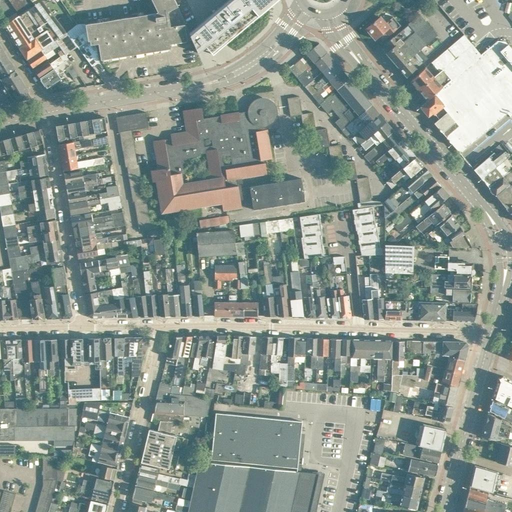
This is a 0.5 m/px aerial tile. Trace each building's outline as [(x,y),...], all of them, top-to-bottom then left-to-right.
[(35,38),(42,49),(55,41),(59,46),(66,55),(77,47),(41,0),(31,7),(19,15),(4,26),(20,49),(35,38)] [(8,0),(19,15),(31,7),(25,0),(8,0)] [(107,21),(85,24),(86,30),(88,41),(90,41),(91,45),(95,44),(98,44),(101,60),(118,57),(119,57),(126,56),(133,55),(165,49),(167,49),(166,44),(191,40),(177,7),(178,7),(174,0),(151,0),(158,12),(155,13),(138,16),(113,20),(107,21)] [(232,0),(195,31),(190,35),(198,53),(206,46),(213,53),(212,54),(213,55),(214,54),(213,53),(218,49),(224,44),(225,44),(225,43),(235,34),(236,35),(237,34),(236,34),(246,25),(247,26),(248,25),(247,24),(258,15),(258,16),(259,15),(270,5),(270,0),(232,0)] [(399,67),(420,50),(437,35),(420,15),(386,44),(391,50),(387,53),(387,52),(386,52),(389,56),(388,56),(387,56),(398,69),(398,68),(398,67),(399,67)] [(379,36),(382,41),(400,26),(393,17),(385,23),(380,17),(379,18),(378,17),(374,20),(375,21),(366,29),(367,30),(366,31),(369,35),(370,34),(375,39),(379,36)] [(86,30),(72,41),(77,47),(78,48),(92,66),(99,61),(96,48),(95,44),(91,45),(90,41),(88,41),(86,30)] [(497,41),(480,56),(463,36),(431,63),(439,72),(433,77),(425,84),(430,89),(423,95),(427,100),(423,104),(431,113),(433,115),(434,114),(438,119),(438,120),(446,130),(442,133),(460,154),(507,113),(510,117),(511,116),(511,49),(508,44),(507,45),(504,41),(497,41)] [(28,60),(42,49),(35,38),(20,49),(28,60)] [(55,41),(42,49),(28,60),(33,68),(47,59),(44,56),(59,46),(55,41)] [(326,52),(319,43),(306,54),(314,63),(326,52)] [(427,58),(420,50),(399,67),(407,76),(407,75),(427,58)] [(334,61),(326,52),(314,63),(310,67),(302,74),(309,82),(313,79),(307,72),(313,67),(314,69),(317,66),(321,72),(334,61)] [(4,53),(0,55),(0,68),(10,63),(4,53)] [(40,79),(64,62),(60,57),(49,64),(48,61),(34,70),(40,79)] [(301,74),(302,74),(310,67),(306,63),(304,64),(300,59),(294,65),(301,74)] [(73,77),(78,74),(68,60),(64,62),(40,79),(46,88),(61,79),(58,75),(68,69),(73,77)] [(341,70),(334,61),(321,72),(324,75),(316,82),(312,86),(317,91),(341,70)] [(15,71),(10,63),(0,68),(0,75),(1,75),(3,78),(3,79),(15,71)] [(418,90),(425,84),(433,77),(439,72),(431,63),(425,68),(410,80),(418,90)] [(301,74),(294,65),(289,68),(297,78),(301,74)] [(349,78),(341,70),(317,91),(319,94),(325,90),(332,84),(336,89),(349,78)] [(21,81),(15,71),(3,79),(3,78),(1,79),(5,85),(0,87),(0,93),(0,94),(21,81)] [(302,74),(301,74),(297,78),(304,87),(309,82),(302,74)] [(371,105),(349,78),(336,89),(338,91),(333,96),(331,94),(324,99),(319,104),(327,113),(332,109),(340,118),(334,123),(341,131),(346,127),(371,105)] [(312,86),(316,82),(313,79),(309,82),(304,87),(311,95),(317,91),(312,86)] [(27,91),(21,81),(0,94),(0,106),(0,107),(11,104),(6,97),(11,95),(15,103),(31,99),(30,96),(27,91)] [(423,95),(430,89),(425,84),(418,90),(423,95)] [(324,99),(319,94),(317,91),(311,95),(319,104),(324,99)] [(287,98),(288,104),(300,102),(299,96),(287,98)] [(151,143),(154,174),(153,174),(157,218),(221,213),(221,216),(240,215),(238,193),(224,194),(222,174),(223,170),(225,184),(266,181),(264,167),(271,166),(268,132),(276,132),(274,106),(265,104),(249,105),(246,117),(201,121),(201,114),(181,115),(183,140),(151,143)] [(431,113),(423,104),(420,107),(428,116),(431,113)] [(379,113),(371,105),(346,127),(352,134),(357,130),(358,131),(365,124),(379,113)] [(302,114),(301,108),(289,110),(290,116),(301,115),(302,114)] [(146,112),(116,117),(118,132),(120,132),(131,130),(148,127),(146,112)] [(312,113),(302,114),(301,115),(302,121),(313,119),(312,113)] [(379,113),(365,124),(358,131),(353,135),(361,144),(369,137),(386,123),(379,113)] [(92,119),(95,133),(107,131),(104,117),(92,120),(92,119)] [(95,133),(92,119),(92,120),(80,122),(80,121),(83,136),(95,133)] [(446,130),(438,120),(434,123),(442,133),(446,130)] [(83,136),(80,121),(80,122),(68,124),(68,123),(68,124),(71,138),(83,136)] [(394,131),(386,123),(369,137),(377,145),(381,142),(394,131)] [(71,138),(68,124),(56,126),(59,142),(59,140),(71,138)] [(316,131),(314,125),(303,127),(304,133),(314,131),(316,131)] [(326,129),(316,131),(314,131),(315,137),(327,135),(326,129)] [(27,133),(31,147),(43,143),(39,130),(27,133)] [(401,140),(394,131),(381,142),(388,151),(401,140)] [(31,147),(27,133),(26,133),(27,134),(15,137),(15,136),(19,151),(20,150),(19,150),(30,147),(31,147)] [(19,151),(15,136),(15,137),(4,140),(3,140),(7,154),(8,154),(8,153),(19,150),(19,151)] [(106,136),(59,145),(61,157),(66,156),(67,158),(76,157),(75,154),(75,150),(107,144),(106,136)] [(408,148),(401,140),(388,151),(375,161),(379,166),(392,155),(395,160),(408,148)] [(329,147),(328,141),(316,143),(317,149),(328,147),(329,147)] [(408,148),(395,160),(383,170),(386,174),(400,163),(403,168),(416,157),(408,148)] [(373,149),(364,157),(368,162),(377,154),(373,149)] [(489,157),(484,161),(474,170),(481,179),(502,162),(509,156),(505,151),(497,157),(493,153),(489,157)] [(47,165),(45,154),(27,157),(28,162),(22,163),(22,161),(17,162),(18,165),(20,164),(21,170),(47,165)] [(66,156),(61,157),(61,159),(63,171),(78,168),(105,164),(103,158),(77,162),(76,157),(67,158),(66,156)] [(343,163),(342,156),(330,158),(331,165),(342,163),(343,163)] [(423,166),(416,157),(403,168),(386,183),(391,189),(395,185),(394,183),(407,172),(411,177),(423,166)] [(489,188),(503,176),(507,173),(504,168),(506,167),(502,162),(481,179),(489,188)] [(48,175),(47,165),(21,170),(18,170),(19,176),(30,174),(31,178),(48,175)] [(139,171),(138,165),(137,165),(138,165),(127,167),(128,173),(139,171)] [(424,167),(399,189),(403,194),(410,189),(412,191),(431,175),(424,167)] [(496,196),(511,183),(511,168),(511,169),(507,173),(503,176),(489,188),(496,196)] [(82,171),(64,174),(66,185),(102,178),(101,173),(95,174),(83,176),(82,171)] [(0,185),(8,185),(6,172),(0,172),(0,185)] [(357,179),(355,173),(344,174),(345,181),(355,179),(357,179)] [(50,187),(48,177),(31,180),(32,185),(17,187),(18,193),(20,192),(50,187)] [(397,207),(384,218),(385,226),(417,198),(420,201),(440,185),(432,177),(397,207)] [(103,183),(102,178),(66,185),(67,194),(85,191),(93,189),(92,185),(103,183)] [(369,189),(368,183),(356,184),(357,191),(369,189)] [(507,209),(511,204),(511,183),(496,196),(507,209)] [(251,215),(303,208),(300,184),(238,193),(240,206),(250,205),(251,215)] [(0,195),(10,194),(8,185),(0,185),(0,195)] [(69,204),(119,195),(117,185),(106,187),(107,192),(86,196),(85,191),(67,194),(69,204)] [(52,198),(50,187),(20,192),(21,198),(34,196),(34,200),(52,198)] [(441,187),(394,226),(399,232),(411,221),(410,220),(413,217),(417,222),(449,195),(441,187)] [(399,193),(392,196),(394,203),(401,201),(399,193)] [(0,206),(12,204),(10,194),(0,195),(0,206)] [(108,202),(110,210),(122,208),(119,195),(69,204),(71,214),(89,211),(88,206),(108,202)] [(371,201),(370,195),(358,196),(359,203),(371,201)] [(54,208),(52,198),(34,200),(35,203),(23,205),(25,212),(28,212),(54,208)] [(384,218),(397,207),(389,198),(384,202),(384,218)] [(146,199),(145,199),(145,200),(134,202),(135,208),(147,205),(146,199)] [(13,214),(12,204),(0,206),(0,210),(1,216),(13,214)] [(446,208),(442,204),(416,226),(420,231),(431,222),(435,226),(450,214),(449,212),(450,211),(447,207),(446,208)] [(360,209),(352,210),(353,214),(354,220),(354,221),(374,217),(372,207),(360,209)] [(55,218),(54,208),(28,212),(29,217),(37,216),(38,221),(55,218)] [(113,221),(124,219),(123,212),(111,214),(112,215),(92,218),(91,213),(71,217),(73,228),(113,221)] [(15,224),(13,214),(1,216),(3,226),(15,224)] [(320,214),(299,217),(301,227),(320,223),(320,218),(320,214)] [(455,220),(451,215),(429,233),(433,237),(441,231),(446,237),(459,226),(458,224),(459,223),(457,220),(455,220)] [(374,217),(354,221),(354,224),(355,224),(356,231),(357,231),(377,227),(376,227),(374,217)] [(290,218),(288,218),(278,220),(280,232),(294,229),(293,218),(290,218)] [(125,225),(124,219),(113,221),(113,226),(114,227),(125,225)] [(57,230),(56,220),(40,222),(40,224),(27,227),(28,235),(57,230)] [(280,232),(278,220),(265,222),(267,233),(280,232)] [(113,226),(113,221),(73,228),(75,237),(95,234),(94,229),(113,226)] [(260,222),(253,223),(254,235),(261,234),(267,233),(265,222),(260,222)] [(254,235),(253,223),(246,224),(248,236),(254,235)] [(320,223),(301,227),(302,237),(322,234),(321,228),(322,228),(321,224),(320,223)] [(17,236),(15,224),(3,226),(5,238),(17,236)] [(248,236),(246,224),(240,225),(241,237),(248,236)] [(465,234),(464,233),(464,232),(464,233),(463,232),(464,230),(462,227),(460,227),(459,226),(446,237),(443,240),(445,245),(450,242),(453,247),(470,248),(469,245),(470,244),(464,234),(465,234)] [(377,227),(357,231),(357,234),(358,234),(359,240),(358,240),(358,241),(379,238),(377,227)] [(59,240),(57,230),(28,235),(29,242),(43,240),(43,243),(59,240)] [(238,254),(234,230),(197,233),(198,238),(199,257),(238,254)] [(103,233),(95,234),(75,237),(77,248),(120,241),(119,235),(103,238),(103,233)] [(302,237),(301,237),(302,248),(322,244),(321,239),(322,239),(321,235),(322,235),(322,234),(302,237)] [(19,247),(17,236),(5,238),(7,249),(19,247)] [(379,238),(358,241),(359,244),(360,251),(361,251),(380,248),(379,238)] [(165,254),(164,239),(154,240),(155,254),(165,254)] [(61,250),(59,240),(43,243),(43,245),(30,247),(32,255),(61,250)] [(112,253),(127,250),(125,241),(120,241),(77,248),(76,248),(78,259),(98,255),(97,249),(111,247),(112,253)] [(322,244),(302,248),(304,259),(310,258),(323,257),(324,257),(323,249),(323,245),(322,245),(322,244)] [(386,254),(386,255),(386,272),(413,273),(414,246),(386,245),(386,247),(386,252),(386,254)] [(21,257),(19,247),(7,249),(9,259),(21,257)] [(380,248),(361,251),(361,255),(368,255),(386,254),(386,252),(386,247),(380,248)] [(62,260),(61,250),(32,255),(21,257),(23,270),(29,269),(28,262),(46,260),(46,262),(62,260)] [(130,267),(128,255),(107,259),(108,265),(101,266),(100,260),(79,264),(81,275),(109,270),(119,269),(130,267)] [(473,271),(472,270),(472,264),(452,263),(452,262),(449,262),(449,257),(447,257),(447,255),(440,255),(440,256),(435,257),(435,269),(451,269),(451,275),(454,275),(472,276),(472,275),(473,275),(473,273),(474,272),(473,271)] [(23,270),(21,257),(9,259),(10,268),(11,272),(23,270)] [(246,261),(240,262),(239,262),(241,280),(242,288),(248,288),(246,261)] [(364,261),(354,261),(354,270),(364,271),(364,261)] [(339,318),(335,276),(334,263),(328,264),(331,297),(327,297),(329,318),(339,318)] [(276,316),(274,297),(273,288),(270,264),(263,265),(267,297),(263,298),(265,316),(276,316)] [(185,265),(176,266),(177,273),(184,272),(186,272),(185,265)] [(215,266),(215,280),(221,281),(235,280),(237,280),(237,266),(215,266)] [(66,285),(63,267),(51,269),(54,286),(55,287),(66,285)] [(12,279),(11,272),(10,268),(2,270),(3,281),(12,279)] [(45,318),(39,283),(36,268),(29,269),(23,270),(11,272),(12,279),(19,319),(45,318)] [(172,269),(166,269),(168,295),(170,316),(180,316),(178,294),(173,295),(173,288),(172,280),(173,280),(172,269)] [(94,278),(110,275),(109,270),(81,275),(84,292),(96,290),(94,278)] [(149,271),(144,271),(146,296),(148,317),(158,317),(156,295),(152,295),(149,271)] [(304,317),(299,271),(293,272),(296,299),(290,300),(292,317),(304,317)] [(316,318),(311,274),(306,275),(308,298),(303,298),(305,317),(316,318)] [(317,274),(311,274),(316,318),(327,318),(325,296),(320,297),(319,282),(317,282),(317,274)] [(472,277),(472,276),(454,275),(453,281),(449,281),(449,275),(430,274),(430,288),(445,288),(445,286),(471,288),(471,283),(472,282),(473,280),(472,277)] [(351,316),(349,296),(343,296),(341,276),(335,276),(339,318),(349,319),(351,316)] [(377,276),(371,276),(371,279),(374,319),(383,319),(383,297),(378,298),(377,276)] [(148,317),(146,296),(141,296),(138,279),(135,279),(133,280),(133,283),(140,317),(148,317)] [(374,319),(371,279),(365,279),(366,299),(363,299),(364,319),(374,319)] [(112,288),(111,286),(111,281),(99,283),(100,290),(112,288)] [(126,281),(121,282),(123,298),(127,317),(138,317),(134,297),(129,298),(126,281)] [(195,294),(192,295),(194,316),(204,316),(201,281),(194,281),(195,294)] [(290,317),(287,284),(280,285),(281,287),(273,288),(274,297),(276,297),(278,316),(290,317)] [(67,291),(66,285),(55,287),(56,293),(67,291)] [(191,316),(189,285),(178,286),(181,316),(191,316)] [(60,319),(56,293),(55,287),(54,286),(44,288),(47,304),(44,304),(46,318),(60,319)] [(18,319),(15,299),(11,300),(9,287),(4,288),(8,320),(18,319)] [(471,289),(445,288),(430,288),(430,294),(450,294),(449,301),(470,302),(471,289)] [(127,317),(123,298),(118,298),(116,289),(113,290),(117,317),(127,317)] [(117,317),(113,290),(105,291),(108,306),(99,306),(100,317),(117,317)] [(72,315),(67,291),(56,293),(60,319),(69,318),(72,315)] [(105,291),(97,292),(84,294),(88,316),(91,318),(100,318),(100,317),(99,306),(108,306),(105,291)] [(162,291),(158,292),(158,296),(160,317),(170,316),(168,295),(162,295),(162,291)] [(243,316),(243,302),(236,302),(236,295),(229,295),(229,302),(230,316),(240,316),(243,316)] [(405,310),(406,301),(387,300),(387,320),(402,320),(402,310),(405,310)] [(446,304),(446,303),(406,301),(405,310),(405,320),(445,321),(445,320),(445,304),(446,304)] [(230,316),(229,302),(214,302),(214,316),(230,316)] [(258,303),(243,302),(243,316),(258,316),(258,303)] [(445,308),(445,320),(445,321),(474,322),(478,304),(462,303),(462,309),(448,309),(445,308)] [(188,356),(192,336),(183,337),(176,366),(174,377),(181,378),(184,359),(183,358),(183,356),(188,356)] [(199,370),(200,364),(205,336),(194,336),(190,356),(196,357),(194,369),(199,370)] [(211,358),(214,336),(205,336),(200,364),(207,365),(209,357),(211,358)] [(224,356),(227,336),(217,336),(214,355),(212,368),(222,370),(224,356)] [(241,364),(244,336),(233,336),(232,356),(224,356),(224,362),(241,364)] [(249,354),(254,355),(256,336),(244,336),(241,364),(241,365),(250,366),(251,361),(249,361),(249,354)] [(272,354),(273,337),(262,336),(259,364),(259,370),(266,370),(268,354),(272,354)] [(132,371),(131,377),(139,377),(140,371),(149,337),(134,338),(134,356),(132,356),(132,362),(132,371)] [(176,366),(183,337),(171,337),(165,363),(176,366)] [(282,355),(283,338),(283,337),(273,337),(272,354),(271,370),(271,373),(279,373),(279,388),(287,389),(288,364),(278,363),(277,355),(282,355)] [(300,338),(289,337),(289,338),(288,364),(287,389),(293,390),(294,356),(305,357),(305,344),(305,338),(300,338)] [(100,361),(100,338),(88,338),(88,361),(99,361),(100,361)] [(110,338),(100,338),(100,361),(100,367),(101,379),(106,379),(106,367),(107,367),(107,360),(111,359),(111,348),(110,338)] [(124,338),(114,338),(114,356),(118,356),(118,371),(118,375),(117,375),(117,382),(122,382),(123,375),(124,371),(124,366),(124,338)] [(134,356),(134,338),(124,338),(124,366),(129,366),(129,362),(132,362),(132,356),(134,356)] [(317,370),(318,338),(307,338),(307,355),(311,355),(311,369),(317,370)] [(328,339),(318,338),(317,370),(323,370),(323,356),(328,356),(328,339)] [(57,361),(56,339),(45,340),(47,376),(53,376),(52,361),(57,361)] [(71,357),(70,339),(58,339),(59,351),(61,351),(61,357),(60,357),(61,368),(65,368),(64,357),(71,357)] [(83,362),(83,339),(70,339),(71,357),(64,357),(65,368),(65,371),(77,371),(77,365),(83,365),(83,364),(83,362)] [(340,371),(341,339),(330,339),(330,358),(334,358),(334,371),(340,371)] [(351,356),(351,340),(341,339),(340,371),(340,375),(344,375),(344,364),(347,364),(347,356),(351,356)] [(12,364),(11,340),(1,341),(2,359),(3,359),(4,369),(10,369),(10,379),(13,379),(13,372),(12,364)] [(22,358),(21,340),(11,340),(12,364),(13,372),(18,372),(20,370),(21,369),(22,367),(21,364),(19,362),(19,360),(20,359),(21,358),(22,358)] [(34,362),(32,340),(23,340),(25,379),(30,379),(29,362),(34,362)] [(47,376),(45,340),(34,340),(35,361),(40,361),(40,369),(38,369),(39,392),(48,392),(47,379),(47,376)] [(360,373),(361,340),(351,340),(351,356),(350,358),(356,359),(356,366),(350,366),(350,373),(360,373)] [(371,340),(361,340),(360,373),(370,373),(370,366),(365,366),(365,359),(371,359),(371,340)] [(382,373),(383,340),(373,340),(373,358),(377,359),(376,373),(382,373)] [(392,359),(393,341),(383,340),(382,373),(385,373),(385,368),(386,368),(387,359),(392,359)] [(404,341),(393,341),(392,359),(391,385),(391,391),(397,392),(400,383),(402,376),(398,375),(399,361),(404,361),(404,341)] [(465,342),(423,341),(423,354),(429,354),(436,354),(464,361),(468,346),(465,342)] [(461,372),(464,361),(436,354),(429,354),(428,359),(432,360),(434,358),(445,361),(447,361),(445,368),(461,372)] [(427,382),(430,373),(431,367),(426,366),(423,377),(422,380),(423,380),(422,381),(427,382)] [(440,377),(439,383),(457,386),(460,374),(444,371),(443,378),(440,377)] [(232,373),(233,386),(243,385),(242,373),(232,373)] [(206,376),(206,383),(218,383),(218,375),(206,376)] [(452,406),(455,397),(457,386),(439,383),(427,382),(422,381),(423,380),(422,380),(423,377),(402,376),(400,383),(430,388),(430,389),(434,390),(432,397),(429,396),(428,402),(452,406)] [(505,404),(511,389),(511,380),(502,376),(498,378),(492,397),(505,404)] [(316,391),(316,386),(316,382),(304,381),(304,386),(304,390),(316,391)] [(172,385),(160,382),(158,388),(170,391),(172,386),(172,385)] [(204,397),(206,388),(206,384),(198,382),(198,385),(196,396),(204,397)] [(327,392),(327,388),(327,387),(327,383),(316,382),(316,386),(316,391),(327,392)] [(196,396),(198,385),(192,384),(191,387),(184,386),(184,387),(183,395),(196,396)] [(183,395),(184,387),(172,386),(170,391),(170,393),(183,395)] [(170,391),(158,388),(156,397),(169,397),(170,393),(170,391)] [(213,398),(214,394),(215,390),(206,388),(204,397),(211,398),(211,397),(213,398)] [(69,389),(68,389),(69,403),(77,403),(77,401),(76,389),(69,389)] [(122,389),(113,389),(113,400),(121,400),(122,389)] [(196,396),(183,395),(170,393),(169,397),(156,397),(155,401),(152,414),(153,414),(178,415),(184,415),(205,416),(207,416),(211,398),(204,397),(196,396)] [(402,398),(396,397),(393,413),(399,414),(402,398)] [(27,409),(26,399),(16,399),(16,403),(17,409),(27,409)] [(508,407),(491,399),(488,412),(511,423),(511,415),(505,413),(508,407)] [(452,406),(428,402),(427,406),(425,403),(414,401),(412,407),(450,414),(452,406)] [(130,417),(129,417),(110,412),(110,413),(99,410),(100,402),(84,403),(82,416),(107,423),(127,428),(130,417)] [(0,440),(53,440),(74,439),(74,425),(76,425),(77,403),(69,403),(69,405),(60,406),(60,408),(27,409),(17,409),(5,409),(0,409),(0,408),(0,440)] [(450,414),(412,407),(411,414),(423,415),(424,414),(430,415),(430,419),(448,422),(450,414)] [(302,422),(226,414),(216,413),(211,460),(297,468),(302,422)] [(488,413),(484,426),(496,428),(509,432),(511,433),(511,427),(511,426),(500,424),(501,419),(488,413)] [(183,422),(184,415),(178,415),(153,414),(151,421),(153,421),(160,421),(172,422),(183,422)] [(157,431),(149,429),(141,462),(175,471),(181,448),(185,450),(188,439),(177,436),(175,435),(175,436),(169,435),(172,422),(160,421),(157,431)] [(124,438),(127,428),(107,423),(106,426),(96,424),(96,425),(86,422),(85,428),(95,430),(124,438)] [(423,424),(423,425),(418,446),(441,451),(446,429),(423,424)] [(508,438),(509,432),(496,428),(484,426),(481,437),(495,440),(496,435),(508,438)] [(122,447),(124,438),(95,430),(93,436),(103,439),(102,442),(122,447)] [(120,457),(122,447),(102,442),(102,446),(91,443),(90,450),(120,457)] [(0,456),(16,456),(16,445),(0,444),(0,456)] [(373,450),(376,450),(375,452),(390,453),(391,445),(374,444),(373,450)] [(441,451),(418,446),(409,444),(408,450),(421,452),(419,458),(438,462),(441,451)] [(511,446),(501,444),(497,462),(511,465),(511,446)] [(117,467),(120,457),(90,450),(88,455),(98,458),(97,462),(117,467)] [(379,455),(371,454),(369,465),(377,466),(379,455)] [(43,457),(43,462),(43,468),(43,474),(43,480),(55,480),(55,474),(55,468),(55,462),(55,457),(43,457)] [(436,476),(438,465),(412,459),(410,471),(436,476)] [(309,511),(318,474),(301,472),(200,462),(196,476),(194,488),(193,488),(189,508),(188,511),(309,511)] [(159,469),(140,464),(138,475),(168,482),(174,484),(178,484),(179,479),(170,477),(158,474),(159,469)] [(114,480),(117,469),(101,465),(98,476),(114,480)] [(497,472),(474,465),(469,486),(493,493),(497,472)] [(381,480),(391,482),(421,488),(424,477),(407,473),(406,478),(382,473),(381,480)] [(187,481),(186,486),(194,488),(196,476),(189,474),(187,481)] [(168,482),(138,475),(135,485),(154,490),(155,485),(167,488),(168,482)] [(111,493),(114,482),(97,478),(96,482),(84,479),(82,485),(111,493)] [(55,487),(55,480),(43,480),(43,486),(55,489),(55,487)] [(418,498),(421,488),(391,482),(389,488),(403,491),(401,495),(418,498)] [(109,503),(111,493),(82,485),(81,491),(92,494),(92,498),(109,503)] [(53,495),(55,489),(43,486),(41,491),(53,495)] [(172,496),(135,488),(132,497),(151,502),(153,497),(161,499),(171,501),(172,496)] [(184,488),(182,497),(190,498),(192,490),(184,488)] [(487,498),(488,493),(469,488),(467,498),(505,509),(507,503),(499,501),(487,498)] [(16,494),(4,490),(2,496),(14,499),(16,494)] [(416,509),(418,498),(401,495),(380,490),(380,494),(382,495),(381,500),(390,502),(390,499),(400,501),(399,506),(416,509)] [(52,500),(53,495),(41,491),(40,497),(52,500)] [(14,499),(2,496),(0,502),(12,505),(14,499)] [(50,506),(52,500),(40,497),(38,503),(50,506)] [(504,511),(505,509),(467,498),(464,508),(477,511),(483,511),(484,508),(490,509),(498,511),(504,511)] [(91,511),(106,511),(108,505),(91,500),(90,505),(79,503),(78,509),(91,511)] [(12,505),(0,502),(0,503),(0,507),(11,511),(12,505)] [(48,511),(50,506),(38,503),(36,508),(48,511)]
